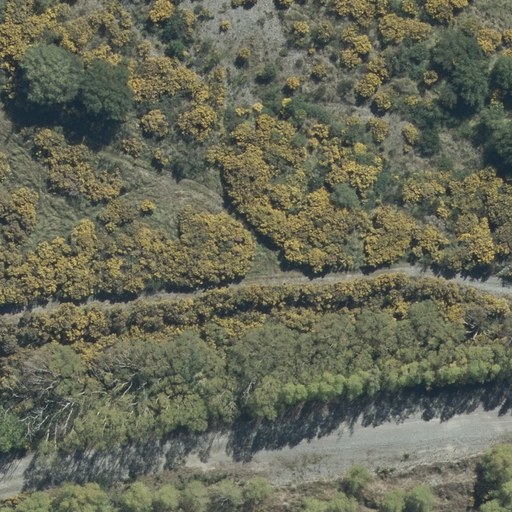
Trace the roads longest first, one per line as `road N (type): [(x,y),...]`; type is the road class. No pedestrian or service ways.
road 1 (track): [(0,483),(511,420)]
road 2 (track): [(511,281),(412,270),(0,313)]
